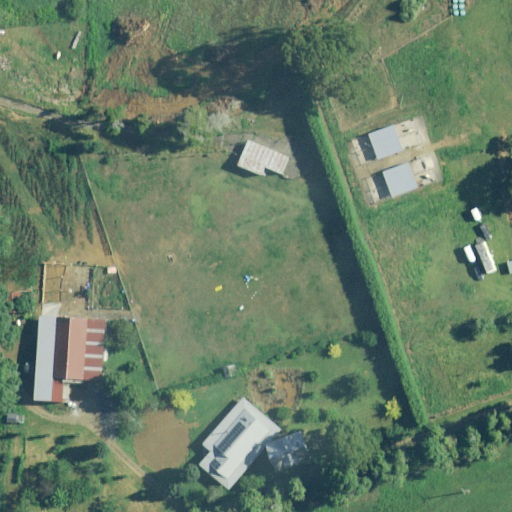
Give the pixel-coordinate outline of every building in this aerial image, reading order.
[(291,156),(251,139),(241,164),(264,174),(267,166),(284,173),(291,156)] [(500,278),(493,248),(484,250),(491,280),(500,278)] [(25,311),(22,288),(10,290),(12,312),(25,311)] [(107,320),(61,317),(57,377),(104,380),(107,320)] [(239,374),(236,364),(225,367),(228,377),(239,374)] [(289,437),(282,429),(245,398),(206,444),(214,450),(202,464),(232,489),(267,447),(269,445),(270,446),(279,472),(313,459),(303,431),(289,437)]
